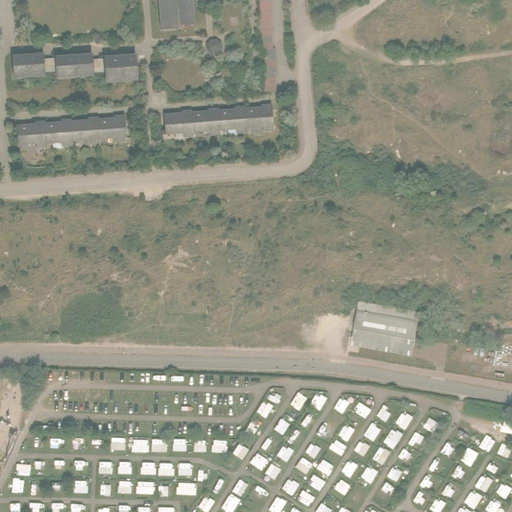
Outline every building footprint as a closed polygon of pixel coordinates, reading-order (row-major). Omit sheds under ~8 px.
[(191,0),(153,0),(155,25),(193,23),(191,0)] [(270,19),(272,19),(270,0),(259,0),(260,20),(270,19)] [(258,20),(260,49),(263,49),(272,49),(270,19),(260,20),(258,20)] [(274,73),(276,73),(274,49),(272,49),(263,49),(264,73),(274,73)] [(43,51),(8,53),(10,79),(44,77),(43,51)] [(92,52),(52,56),(54,79),(94,75),(92,52)] [(102,57),(103,82),(133,80),(132,55),(102,57)] [(262,74),(264,92),(275,91),(274,73),(264,73),(262,74)] [(271,105),(160,115),(163,138),(273,127),(271,105)] [(14,123),(16,148),(126,142),(124,117),(14,123)] [(418,313),(355,302),(348,346),(409,357),(418,313)] [(278,404),(282,397),(273,392),(269,399),(278,404)] [(292,405),(301,410),(309,397),(299,392),(292,405)] [(318,393),(311,405),(322,411),(329,399),(318,393)] [(344,414),(352,403),(343,397),(336,408),(344,414)] [(258,412),(268,418),(275,406),(265,400),(258,412)] [(387,411),(389,407),(385,405),(378,416),(388,422),(392,414),(387,411)] [(407,428),(412,418),(403,413),(397,424),(407,428)] [(425,427),(435,433),(441,423),(431,417),(425,427)] [(286,435),(291,422),(281,418),(276,431),(286,435)] [(502,431),(511,433),(511,422),(504,421),(502,431)] [(252,423),(247,432),(255,436),(259,427),(252,423)] [(365,436),(376,442),(383,429),(373,423),(365,436)] [(340,436),(350,441),(356,430),(347,424),(340,436)] [(393,429),(385,442),(395,448),(403,435),(393,429)] [(127,450),(127,437),(113,437),(112,449),(127,450)] [(134,452),(150,452),(150,439),(134,439),(134,452)] [(153,452),(168,452),(168,439),(153,439),(153,452)] [(174,451),(188,451),(188,439),(175,439),(174,451)] [(337,439),(331,449),(343,456),(349,446),(337,439)] [(207,452),(207,440),(196,440),(195,451),(207,452)] [(214,440),(214,452),(228,453),(229,440),(214,440)] [(355,451),(365,457),(372,446),(362,440),(355,451)] [(499,454),(509,458),(511,451),(511,445),(503,442),(499,454)] [(244,460),(250,449),(240,443),(234,454),(244,460)] [(306,453),(316,458),(322,448),(312,443),(306,453)] [(288,462),(295,451),(285,445),(278,456),(288,462)] [(382,446),(374,459),(384,465),(392,453),(382,446)] [(463,462),(474,467),(480,452),(469,447),(463,462)] [(258,452),(251,463),(263,471),(270,460),(258,452)] [(307,474),(314,464),(303,457),(297,467),(307,474)] [(324,459),(318,469),(330,476),(336,466),(324,459)] [(351,478),(360,467),(351,460),(342,471),(351,478)] [(101,473),(113,473),(114,462),(101,462),(101,473)] [(120,474),(137,474),(137,462),(120,462),(120,474)] [(180,475),(193,475),(193,463),(180,463),(180,475)] [(266,474),(276,480),(283,469),(273,463),(266,474)] [(18,464),(18,475),(32,475),(32,464),(18,464)] [(398,480),(404,471),(396,465),(390,475),(398,480)] [(373,482),(379,472),(370,466),(364,477),(373,482)] [(200,470),(199,480),(208,481),(209,471),(200,470)] [(321,491),(327,481),(314,474),(309,484),(321,491)] [(478,488),(489,492),(494,478),(483,474),(478,488)] [(25,492),(25,478),(14,478),(13,492),(25,492)] [(241,479),(234,491),(242,496),(250,484),(241,479)] [(342,479),(336,488),(347,495),(353,485),(342,479)] [(120,481),(120,493),(133,493),(133,481),(120,481)] [(156,494),(157,482),(138,481),(138,494),(156,494)] [(197,495),(197,482),(179,482),(179,495),(197,495)] [(511,486),(504,482),(498,493),(509,499),(511,492),(511,486)] [(304,490),(299,501),(311,506),(316,496),(304,490)] [(222,508),(227,511),(233,511),(242,500),(232,493),(222,508)] [(200,508),(208,511),(210,511),(215,500),(205,496),(200,508)] [(272,511),(282,511),(288,502),(279,496),(270,511),(272,511)] [(435,511),(442,511),(448,504),(439,498),(431,509),(435,511)] [(490,511),(498,511),(503,503),(493,498),(487,510),(490,511)] [(323,502),(316,511),(332,511),(334,509),(323,502)]
